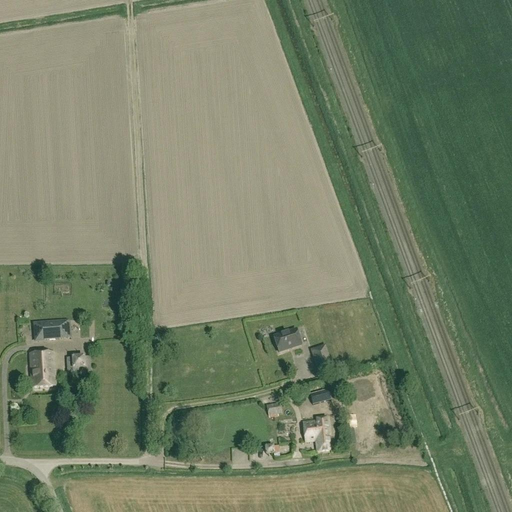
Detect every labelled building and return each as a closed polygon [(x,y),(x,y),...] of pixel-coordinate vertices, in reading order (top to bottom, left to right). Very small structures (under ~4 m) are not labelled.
[(35,326),(36,342),(71,340),(70,324),(35,326)] [(301,346),(296,331),(274,338),(279,354),(301,346)] [(319,374),(332,370),(325,347),(311,352),(319,374)] [(56,388),(54,354),(30,355),(32,389),(56,388)] [(91,374),(91,365),(91,358),(85,358),(85,357),(72,358),(72,359),(66,359),(67,376),(91,374)] [(329,392),(311,398),(313,405),(331,400),(329,392)] [(268,418),(281,415),(278,404),(266,407),(268,418)] [(305,444),(315,442),(317,453),(330,452),(330,451),(337,450),(336,446),(330,446),(327,419),(317,420),(317,422),(303,424),(305,444)] [(273,448),(273,447),(273,446),(264,447),(265,457),(274,456),(274,459),(280,458),(278,447),(273,448)]
